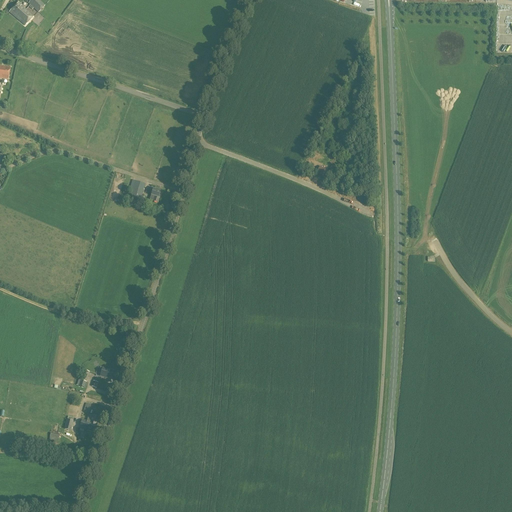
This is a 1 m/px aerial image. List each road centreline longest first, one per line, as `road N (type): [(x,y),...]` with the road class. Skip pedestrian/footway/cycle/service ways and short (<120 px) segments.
road 1 (primary): [(379,511),(397,304),(388,0)]
road 2 (tertiary): [(0,46),(202,116)]
road 3 (tertiary): [(77,511),(143,322)]
road 4 (unknown): [(0,169),(55,151),(182,192)]
road 5 (unclassified): [(371,212),(195,142)]
road 6 (tertiary): [(143,322),(195,142)]
road 7 (unclassified): [(143,322),(70,316),(0,288)]
road 8 (unclassified): [(511,334),(470,295),(432,237)]
road 9 (tertiary): [(202,116),(250,0)]
